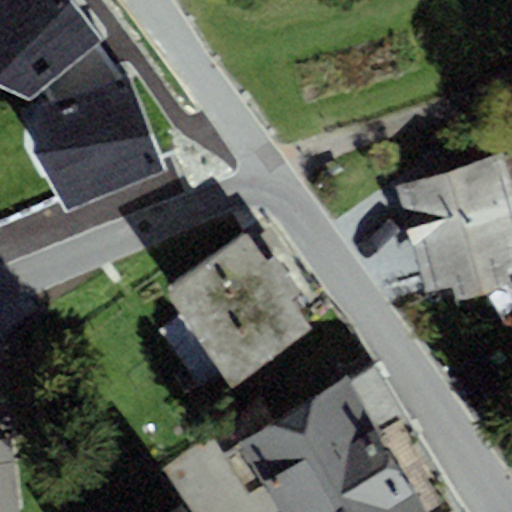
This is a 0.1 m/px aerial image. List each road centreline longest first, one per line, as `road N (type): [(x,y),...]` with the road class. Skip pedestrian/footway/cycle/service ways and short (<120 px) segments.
road 1 (residential): [(505,511),(272,178)]
road 2 (residential): [(0,288),(272,178)]
road 3 (track): [(511,84),(296,160),(272,178)]
road 4 (residential): [(272,178),(148,0)]
